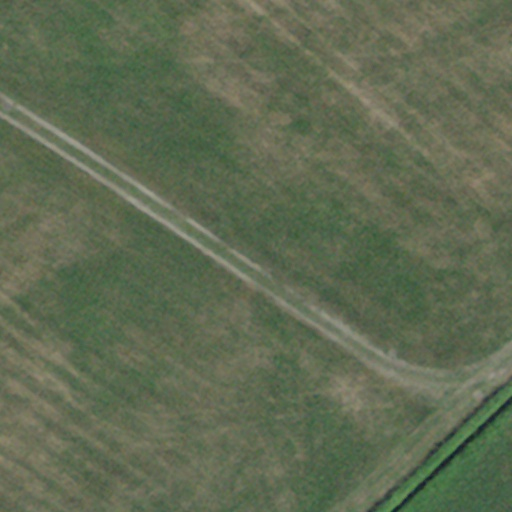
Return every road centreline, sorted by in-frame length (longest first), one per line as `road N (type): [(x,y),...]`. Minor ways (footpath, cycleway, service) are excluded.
road 1 (track): [(509,367),(458,382),(426,380),(388,363),(0,115)]
road 2 (track): [(511,365),(351,511)]
